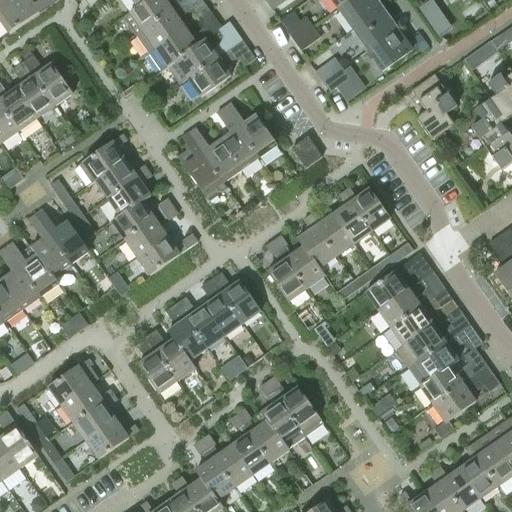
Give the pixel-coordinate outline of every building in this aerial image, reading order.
[(0,0),(0,13),(19,0),(0,0)] [(29,0),(19,0),(0,13),(0,22),(9,35),(39,14),(58,0),(41,0),(33,6),(29,0)] [(171,0),(167,3),(164,0),(150,0),(138,9),(137,8),(123,19),(136,37),(179,6),(174,0),(171,0)] [(131,0),(137,8),(138,9),(150,0),(131,0)] [(287,0),(265,0),(264,1),(271,11),(287,0)] [(330,0),(338,10),(352,0),(330,0)] [(352,0),(338,10),(353,31),(387,7),(381,0),(374,0),(375,0),(374,0),(352,0)] [(193,13),(198,20),(209,12),(204,5),(193,13)] [(185,14),(179,6),(136,37),(148,55),(184,29),(178,19),(185,14)] [(353,31),(367,52),(397,31),(389,21),(394,17),(387,7),(353,31)] [(214,19),(209,12),(198,20),(203,27),(214,19)] [(441,15),(429,23),(439,38),(451,30),(441,15)] [(286,32),(293,42),(312,28),(305,18),(286,32)] [(218,31),(223,38),(234,31),(229,23),(218,31)] [(320,39),(312,28),(293,42),(300,52),(320,39)] [(191,39),(184,29),(148,55),(161,73),(167,69),(175,63),(175,62),(205,41),(204,41),(203,41),(198,34),(191,39)] [(404,41),(397,31),(367,52),(382,73),(416,49),(409,38),(404,41)] [(419,35),(411,40),(421,53),(428,48),(419,35)] [(211,51),(205,41),(175,62),(175,63),(167,69),(179,86),(187,80),(224,54),(219,46),(211,51)] [(255,60),(250,53),(238,61),(244,68),(255,60)] [(230,62),(224,54),(187,80),(200,99),(230,78),(223,67),(230,62)] [(32,56),(22,63),(54,108),(72,95),(51,65),(43,71),(32,56)] [(315,73),(322,83),(341,69),(334,59),(315,73)] [(22,85),(15,90),(36,120),(54,108),(22,63),(12,70),(22,85)] [(349,80),(341,69),(322,83),(329,94),(349,80)] [(490,100),(505,122),(511,117),(511,74),(509,70),(487,85),(495,97),(490,100)] [(425,112),(415,120),(430,142),(453,126),(446,115),(456,108),(434,76),(411,92),(425,112)] [(36,120),(15,90),(7,96),(0,85),(0,106),(18,133),(36,120)] [(485,151),(508,135),(501,125),(505,122),(490,100),(474,112),(481,122),(471,130),(485,151)] [(231,105),(223,110),(258,160),(277,147),(256,117),(244,124),(231,105)] [(0,145),(18,133),(0,106),(0,145)] [(230,135),(219,142),(240,172),(258,160),(223,110),(216,115),(230,135)] [(240,172),(219,142),(209,149),(195,129),(188,134),(223,184),(240,172)] [(223,184),(188,134),(181,139),(189,151),(177,159),(208,202),(216,196),(217,192),(215,190),(223,184)] [(511,140),(508,135),(485,151),(500,172),(511,165),(511,166),(511,140)] [(112,143),(74,170),(87,188),(95,182),(125,162),(116,149),(126,143),(122,136),(112,143)] [(321,159),(307,138),(291,150),(305,170),(321,159)] [(125,162),(95,182),(107,200),(147,172),(144,167),(133,174),(125,162)] [(107,200),(119,217),(119,218),(142,202),(142,203),(150,198),(141,185),(151,178),(147,172),(107,200)] [(53,191),(63,205),(70,199),(61,186),(53,191)] [(344,193),(371,233),(390,220),(369,190),(356,199),(349,189),(344,193)] [(371,233),(344,193),(338,197),(345,207),(333,215),(354,245),(371,233)] [(80,213),(70,199),(63,205),(72,219),(80,213)] [(124,241),(172,208),(166,200),(157,207),(159,209),(150,215),(142,203),(142,202),(119,218),(119,217),(111,223),(124,241)] [(136,259),(166,238),(158,226),(166,220),(168,222),(177,216),(172,208),(124,241),(136,259)] [(42,211),(35,216),(70,266),(89,253),(68,223),(56,231),(42,211)] [(354,245),(333,215),(320,224),(313,214),(308,218),(336,258),(354,245)] [(31,249),(36,257),(37,256),(52,278),(53,278),(70,266),(35,216),(28,221),(42,241),(31,249)] [(319,270),(336,258),(308,218),(303,222),(310,232),(297,241),(302,249),(303,248),(318,270),(319,270)] [(78,226),(87,240),(95,235),(86,221),(78,226)] [(511,234),(509,230),(499,237),(511,256),(511,234)] [(166,238),(136,259),(149,277),(179,256),(197,244),(191,235),(182,242),(183,245),(175,250),(166,238)] [(273,243),(306,290),(325,278),(319,270),(318,270),(303,248),(302,249),(291,257),(285,249),(287,247),(281,237),(273,243)] [(498,238),(488,245),(504,268),(493,275),(511,301),(511,256),(499,237),(498,238)] [(306,290),(273,243),(265,248),(272,258),(274,256),(280,264),(267,273),(288,303),(306,290)] [(5,249),(40,299),(59,286),(53,278),(52,278),(37,256),(36,257),(31,249),(21,256),(12,244),(5,249)] [(413,252),(407,245),(393,254),(399,262),(413,252)] [(2,281),(23,311),(40,299),(5,249),(0,252),(0,256),(12,274),(2,281)] [(385,260),(371,270),(377,278),(390,268),(385,260)] [(416,274),(421,281),(433,273),(428,266),(416,274)] [(378,312),(408,291),(401,281),(408,276),(402,267),(365,293),(378,312)] [(363,287),(377,278),(371,270),(357,279),(363,287)] [(438,281),(433,273),(421,281),(426,288),(438,281)] [(211,281),(242,326),(260,313),(239,283),(229,290),(225,285),(228,284),(221,274),(211,281)] [(0,316),(5,323),(23,311),(2,281),(0,282),(0,316)] [(242,326),(211,281),(201,288),(207,298),(210,296),(213,301),(203,308),(224,338),(242,326)] [(349,285),(335,295),(341,303),(355,293),(349,285)] [(408,291),(378,312),(390,329),(427,303),(422,295),(415,300),(408,291)] [(224,338),(203,308),(193,315),(190,310),(192,308),(185,299),(175,306),(207,350),(224,338)] [(441,309),(446,316),(457,309),(452,302),(441,309)] [(390,329),(382,335),(394,353),(396,352),(433,326),(426,316),(433,311),(427,303),(390,329)] [(207,350),(175,306),(165,313),(172,323),(174,321),(178,326),(167,333),(173,341),(189,363),(190,362),(207,350)] [(462,316),(457,309),(446,316),(451,324),(462,316)] [(439,336),(433,326),(396,352),(408,369),(415,365),(452,339),(447,331),(439,336)] [(173,341),(164,348),(160,343),(162,341),(156,332),(146,339),(177,383),(195,370),(190,362),(189,363),(173,341)] [(466,345),(470,351),(471,352),(474,350),(482,344),(477,337),(466,345)] [(158,396),(177,383),(146,339),(135,346),(142,355),(145,354),(148,359),(137,366),(158,396)] [(452,339),(415,365),(408,369),(420,386),(427,382),(449,367),(450,368),(458,362),(450,351),(458,346),(452,339)] [(479,357),(474,350),(471,352),(470,351),(463,357),(468,364),(479,357)] [(48,388),(61,407),(91,386),(98,381),(89,368),(92,367),(88,361),(78,368),(78,367),(48,388)] [(427,382),(420,386),(419,387),(432,406),(469,380),(463,372),(456,377),(450,368),(449,367),(427,382)] [(275,378),(267,384),(305,438),(323,425),(298,389),(284,398),(279,390),(281,388),(275,378)] [(494,378),(483,386),(488,394),(499,386),(494,378)] [(474,387),(469,380),(432,406),(444,422),(434,429),(440,437),(453,428),(448,422),(475,403),(467,392),(474,387)] [(261,414),(266,422),(267,422),(282,444),(283,443),(288,450),(305,438),(267,384),(259,389),(266,399),(268,397),(274,405),(261,414)] [(73,424),(113,397),(109,391),(99,398),(91,386),(61,407),(73,424)] [(117,402),(113,397),(73,424),(85,442),(115,421),(107,409),(117,402)] [(19,416),(28,429),(36,424),(27,410),(19,416)] [(245,411),(237,416),(270,464),(289,451),(288,450),(283,443),(282,444),(267,422),(266,422),(255,430),(249,422),(251,421),(245,411)] [(8,433),(0,438),(0,442),(19,470),(38,457),(7,413),(0,417),(0,425),(3,430),(5,428),(8,433)] [(252,477),(270,464),(237,416),(229,422),(236,432),(238,430),(244,438),(231,447),(252,477)] [(115,421),(85,442),(98,461),(128,440),(128,439),(138,432),(134,427),(124,433),(115,421)] [(511,431),(506,423),(488,435),(511,469),(511,431)] [(46,437),(36,424),(28,429),(38,443),(46,437)] [(511,477),(511,469),(488,435),(470,447),(498,487),(511,477)] [(234,489),(252,477),(231,447),(219,456),(213,448),(216,446),(209,436),(201,442),(234,489)] [(0,479),(2,482),(19,470),(0,442),(0,479)] [(217,502),(217,501),(234,489),(201,442),(193,447),(200,457),(202,455),(208,463),(195,472),(200,480),(201,480),(217,502)] [(44,451),(53,465),(61,459),(51,446),(44,451)] [(498,487),(470,447),(465,451),(472,461),(459,469),(480,500),(498,487)] [(71,473),(61,459),(53,465),(63,479),(71,473)] [(440,468),(435,472),(462,511),(480,500),(459,469),(447,478),(440,468)] [(424,494),(436,511),(462,511),(435,472),(429,476),(436,486),(424,494)] [(182,478),(177,482),(197,511),(218,511),(223,509),(217,501),(217,502),(201,480),(200,480),(189,488),(182,478)] [(178,496),(166,504),(171,511),(197,511),(177,482),(171,486),(178,496)] [(436,511),(424,494),(411,503),(405,493),(399,497),(406,507),(405,507),(408,511),(436,511)] [(348,511),(345,508),(338,511),(333,511),(326,501),(310,511),(348,511)] [(143,511),(171,511),(166,504),(155,511),(152,511),(147,503),(140,508),(143,511)]
